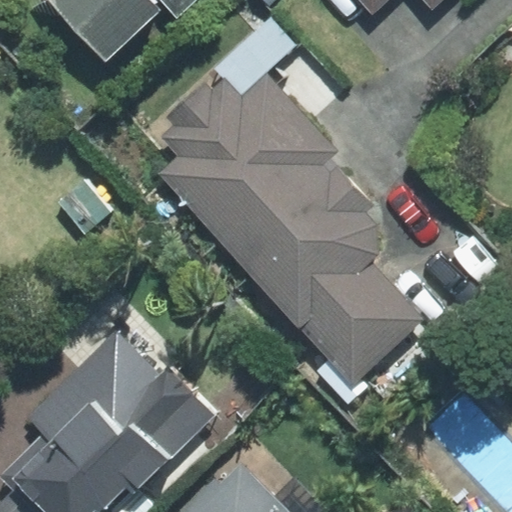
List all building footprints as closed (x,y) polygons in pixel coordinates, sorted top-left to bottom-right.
[(192,0),(49,0),(105,61),(168,4),(177,14),(192,0)] [(420,0),(433,13),(446,0),(357,0),(373,16),(389,0),(420,0)] [(422,318),(369,260),(377,253),(375,225),(364,212),(374,203),(330,157),(338,151),(267,76),(243,99),(222,77),(210,88),(202,80),(164,115),(171,123),(157,136),(176,156),(156,174),(350,384),(422,318)] [(37,511),(99,511),(124,487),(132,495),(212,415),(165,369),(160,374),(117,331),(30,418),(44,433),(1,475),(16,491),(37,511)] [(323,511),(289,479),(273,495),(241,463),(221,483),(215,477),(180,511),(323,511)] [(37,511),(16,491),(0,506),(0,511),(37,511)]
